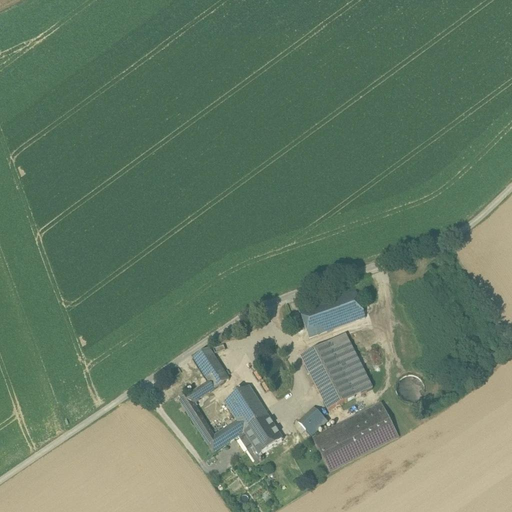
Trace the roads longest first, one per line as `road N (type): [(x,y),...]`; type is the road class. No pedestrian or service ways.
road 1 (unclassified): [(511,188),(439,244),(244,316),(0,481)]
road 2 (track): [(270,303),(305,391),(288,406),(267,400),(244,364),(253,340)]
